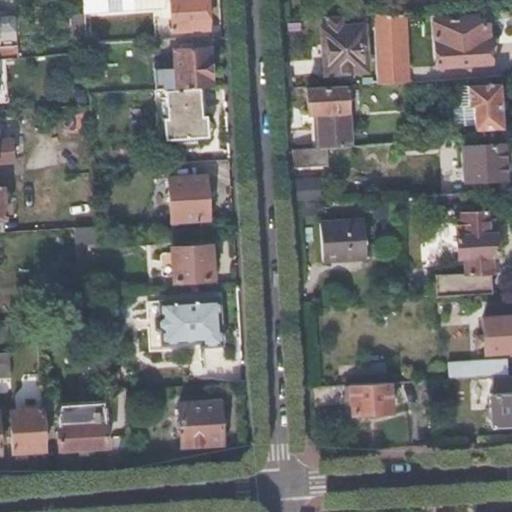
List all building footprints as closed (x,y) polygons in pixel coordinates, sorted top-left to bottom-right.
[(84,0),(85,12),(91,12),(93,44),(162,40),(161,18),(167,18),(165,5),(171,5),(173,30),(208,28),(205,0),(84,0)] [(313,2),(314,16),(326,16),(343,15),(342,0),(313,2)] [(408,7),(373,9),(376,80),(411,79),(408,7)] [(343,28),(343,15),(326,16),(326,29),(322,30),(325,72),(366,70),(364,27),(343,28)] [(479,25),(478,17),(434,20),(437,66),(490,63),(488,25),(479,25)] [(200,87),(212,87),(210,47),(173,49),(175,89),(200,87)] [(500,83),(467,85),(468,93),(453,94),(455,125),(476,124),(477,129),(503,128),(500,83)] [(347,85),(307,87),(308,114),(317,114),(319,147),(324,146),(350,145),(347,85)] [(468,93),(467,85),(453,86),(453,94),(468,93)] [(202,115),(200,87),(175,89),(165,89),(167,116),(164,118),(166,138),(177,137),(177,144),(197,143),(197,136),(207,136),(207,133),(211,130),(211,122),(207,118),(207,115),(202,115)] [(0,162),(11,162),(11,140),(0,140),(0,162)] [(440,140),(409,142),(403,142),(403,150),(441,148),(440,140)] [(506,178),(504,144),(462,146),(465,181),(506,178)] [(319,147),(290,148),(291,168),(326,166),(324,146),(319,147)] [(210,221),(207,176),(169,178),(172,222),(210,221)] [(321,176),(295,176),(295,199),(321,199),(321,176)] [(465,256),(467,293),(493,292),(491,256),(497,255),(497,234),(489,234),(488,212),(456,214),(459,256),(465,256)] [(366,258),(364,220),(320,223),(323,262),(366,258)] [(99,240),(98,226),(74,227),(75,245),(99,243),(99,240)] [(212,280),(210,245),(171,247),(173,282),(212,280)] [(459,283),(457,269),(433,272),(435,286),(459,283)] [(221,343),(218,295),(158,299),(159,311),(154,315),(154,326),(160,330),(161,340),(198,338),(199,344),(221,343)] [(511,349),(511,314),(482,315),(484,351),(511,349)] [(10,354),(0,353),(0,379),(11,379),(10,354)] [(477,364),(477,377),(489,376),(507,375),(506,359),(477,360),(477,364)] [(449,364),(449,378),(477,377),(477,364),(449,364)] [(511,391),(511,374),(507,375),(489,376),(490,393),(511,391)] [(389,381),(351,383),(352,413),(390,411),(389,381)] [(511,391),(490,393),(492,426),(511,425),(511,391)] [(105,446),(101,401),(60,403),(57,410),(60,449),(105,446)] [(181,447),(222,444),(221,402),(179,404),(181,447)] [(45,450),(42,409),(10,411),(12,451),(45,450)] [(127,436),(110,437),(112,466),(129,465),(127,436)]
